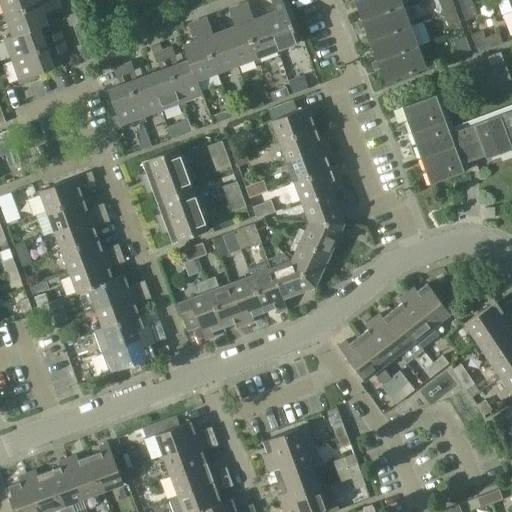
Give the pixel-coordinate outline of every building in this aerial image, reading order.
[(0,0),(6,15),(49,0),(0,0)] [(49,0),(6,15),(13,35),(14,36),(41,26),(50,23),(46,12),(63,6),(60,0),(49,0)] [(266,15),(279,50),(300,42),(284,0),(273,0),(277,11),(266,15)] [(357,0),(356,1),(356,0),(350,2),(352,9),(358,7),(363,20),(404,5),(402,0),(357,0)] [(439,0),(444,13),(456,9),(452,0),(439,0)] [(473,1),(461,6),(467,20),(478,16),(473,1)] [(279,50),(266,15),(255,19),(248,2),(239,5),(259,58),(279,50)] [(239,65),(259,58),(239,5),(230,9),(236,26),(226,30),(239,65)] [(371,40),(412,26),(404,5),(363,20),(357,22),(360,29),(366,27),(371,40)] [(456,9),(444,13),(449,26),(461,22),(456,9)] [(239,65),(226,30),(215,34),(208,16),(199,20),(218,73),(239,65)] [(199,80),(218,73),(199,20),(189,23),(196,41),(184,45),(190,60),(191,59),(199,80)] [(13,35),(5,38),(11,56),(10,56),(7,57),(8,61),(12,59),(48,46),(41,26),(14,36),(13,35)] [(379,60),(419,45),(412,26),(371,40),(365,42),(368,49),(374,47),(378,60),(379,60)] [(477,47),(488,43),(483,30),(472,34),(477,47)] [(56,44),(65,40),(62,31),(53,34),(56,44)] [(460,54),(471,50),(466,36),(455,41),(460,54)] [(65,40),(56,44),(59,53),(69,50),(65,40)] [(379,60),(378,60),(372,62),(375,70),(381,67),(387,81),(427,66),(419,45),(379,60)] [(12,59),(8,61),(9,64),(13,63),(20,80),(56,67),(48,46),(12,59)] [(163,50),(166,59),(177,55),(174,46),(163,50)] [(158,62),(166,59),(163,50),(154,53),(158,62)] [(491,65),(504,60),(501,50),(488,55),(491,65)] [(511,78),(504,60),(491,65),(488,55),(464,64),(474,92),(511,78)] [(204,95),(199,80),(191,59),(190,60),(169,67),(182,103),(204,95)] [(127,74),(128,73),(136,70),(133,61),(123,65),(127,74)] [(117,77),(127,74),(123,65),(114,68),(117,77)] [(162,111),(182,103),(169,67),(149,75),(162,111)] [(295,93),(308,88),(303,74),(290,79),(295,93)] [(129,83),(142,118),(162,111),(149,75),(129,83)] [(122,125),(141,118),(142,118),(129,83),(109,90),(122,125)] [(285,87),(270,92),(273,100),(288,95),(285,87)] [(412,131),(446,119),(437,94),(403,106),(412,131)] [(280,140),(317,127),(312,114),(316,112),(314,105),(273,120),(280,140)] [(216,122),(233,116),(230,109),(213,115),(216,122)] [(511,109),(500,113),(511,144),(511,109)] [(166,110),(166,132),(197,131),(197,114),(183,115),(183,110),(166,110)] [(488,157),(511,148),(511,144),(500,113),(475,123),(487,154),(488,157)] [(456,144),(451,132),(446,119),(412,131),(422,157),(456,144)] [(463,163),(487,154),(475,123),(451,132),(456,144),(463,163)] [(280,140),(287,161),(328,145),(326,138),(321,140),(317,127),(280,140)] [(0,155),(7,153),(17,150),(13,137),(3,141),(3,142),(0,142),(0,155)] [(212,159),(227,153),(222,140),(207,145),(212,159)] [(235,157),(246,153),(243,143),(232,147),(235,157)] [(463,163),(456,144),(422,157),(432,183),(465,170),(463,163)] [(295,181),(331,167),(327,155),(331,153),(328,145),(287,161),(295,181)] [(145,183),(186,168),(178,147),(143,160),(147,172),(142,174),(145,183)] [(17,150),(7,153),(12,166),(22,163),(17,150)] [(227,153),(212,159),(216,170),(231,165),(227,153)] [(246,153),(235,157),(238,165),(249,161),(246,153)] [(333,190),(333,191),(344,187),(341,178),(336,180),(331,167),(295,181),(302,201),(333,190)] [(156,198),(192,185),(186,168),(145,183),(148,192),(153,190),(156,198)] [(38,195),(27,199),(34,216),(48,211),(84,197),(80,185),(96,179),(92,170),(36,191),(38,195)] [(255,183),(260,194),(269,191),(265,179),(255,183)] [(227,199),(242,193),(237,181),(223,186),(227,199)] [(250,197),(260,194),(255,183),(246,186),(250,197)] [(160,223),(201,208),(192,185),(156,198),(162,213),(157,214),(160,223)] [(345,223),(333,191),(333,190),(302,201),(310,221),(345,223)] [(0,197),(0,201),(8,223),(22,217),(12,192),(0,197)] [(242,193),(227,199),(232,211),(247,206),(242,193)] [(51,233),(108,212),(104,202),(88,208),(84,197),(48,211),(54,227),(50,229),(51,233)] [(262,203),(267,214),(276,211),(271,199),(262,203)] [(258,218),(267,214),(262,203),(253,206),(258,218)] [(201,208),(160,223),(164,232),(168,230),(173,242),(209,229),(201,208)] [(62,250),(99,237),(95,226),(111,220),(108,212),(51,233),(52,237),(56,235),(62,250)] [(331,254),(345,223),(310,221),(305,231),(299,229),(295,237),(331,254)] [(255,222),(243,227),(247,236),(258,232),(255,222)] [(227,243),(238,239),(235,230),(223,235),(227,243)] [(258,232),(247,236),(250,245),(262,241),(258,232)] [(65,270),(66,273),(122,252),(119,243),(104,249),(99,237),(62,250),(69,268),(65,270)] [(295,237),(290,247),(296,251),(291,260),(316,285),(331,254),(295,237)] [(238,239),(227,243),(230,252),(241,248),(238,240),(238,239)] [(194,245),(198,257),(208,253),(203,242),(194,245)] [(33,262),(26,243),(16,246),(24,266),(33,262)] [(189,260),(198,257),(194,245),(185,249),(189,260)] [(90,288),(114,277),(110,267),(126,261),(122,252),(66,273),(67,277),(72,275),(78,293),(90,288)] [(7,270),(17,267),(13,257),(4,261),(7,270)] [(291,260),(271,268),(283,298),(284,297),(316,285),(291,260)] [(259,265),(249,269),(251,275),(265,312),(278,307),(279,312),(288,308),(284,297),(283,298),(271,268),(269,261),(259,265)] [(12,283),(21,280),(22,280),(17,267),(7,270),(12,283)] [(91,309),(148,288),(145,279),(130,285),(125,273),(114,277),(90,288),(95,304),(91,306),(91,309)] [(215,275),(206,278),(224,327),(237,322),(239,327),(246,324),(231,283),(219,287),(215,275)] [(265,312),(251,275),(231,283),(246,324),(254,321),(252,317),(265,312)] [(190,298),(178,302),(188,329),(200,324),(200,325),(206,339),(214,336),(212,331),(224,327),(206,278),(197,282),(201,294),(190,298)] [(31,286),(34,294),(50,288),(47,280),(31,286)] [(408,292),(435,327),(452,313),(429,283),(418,291),(414,287),(408,292)] [(104,328),(140,315),(136,303),(152,297),(148,288),(91,309),(93,313),(98,312),(104,328)] [(473,304),(475,296),(475,295),(452,290),(450,299),(473,304)] [(45,292),(35,296),(38,306),(48,302),(45,292)] [(405,301),(394,309),(418,340),(421,344),(430,338),(426,333),(435,327),(408,292),(401,297),(405,301)] [(24,313),(33,309),(29,298),(19,302),(24,313)] [(479,340),(511,317),(511,312),(510,310),(506,312),(498,301),(467,322),(479,340)] [(418,340),(394,309),(383,318),(380,313),(373,318),(400,353),(418,340)] [(94,332),(101,352),(164,329),(161,320),(145,326),(140,315),(104,328),(104,329),(94,332)] [(490,357),(511,341),(511,317),(479,340),(490,357)] [(384,366),(400,353),(373,318),(367,323),(370,328),(360,335),(384,366)] [(164,329),(101,352),(109,373),(156,355),(151,344),(167,338),(164,329)] [(349,344),(346,340),(339,345),(366,380),(375,373),(383,383),(391,377),(383,367),(384,366),(360,335),(349,344)] [(503,375),(511,368),(511,341),(490,357),(503,375)] [(435,362),(441,370),(451,362),(445,354),(435,362)] [(432,376),(441,370),(435,362),(426,368),(432,376)] [(461,377),(469,372),(463,362),(455,368),(461,377)] [(511,368),(503,375),(511,389),(511,368)] [(401,369),(392,376),(401,388),(407,396),(416,389),(401,369)] [(469,372),(461,377),(468,387),(476,382),(469,372)] [(398,403),(407,396),(401,388),(392,395),(398,403)] [(486,414),(494,408),(488,399),(479,404),(486,414)] [(156,435),(163,455),(215,436),(211,427),(196,432),(192,421),(156,435)] [(344,422),(334,425),(338,437),(348,433),(344,422)] [(308,424),(264,440),(268,453),(264,455),(267,463),(316,445),(308,424)] [(348,433),(338,437),(342,448),(352,444),(348,433)] [(171,475),(207,462),(203,450),(218,444),(215,436),(163,455),(171,475)] [(90,455),(103,491),(124,483),(108,442),(101,445),(103,450),(90,455)] [(316,445),(267,463),(269,470),(274,469),(279,481),(315,468),(323,465),(316,445)] [(103,491),(90,455),(78,460),(76,455),(68,458),(83,498),(103,491)] [(72,502),(83,498),(68,458),(61,460),(63,465),(49,470),(65,511),(71,511),(76,510),(72,502)] [(171,475),(178,495),(230,475),(227,467),(211,473),(207,462),(171,475)] [(354,477),(363,474),(359,463),(350,466),(354,477)] [(281,503),(322,488),(315,468),(279,481),(283,495),(279,496),(281,503)] [(35,470),(27,473),(41,511),(65,511),(49,470),(37,475),(35,470)] [(22,481),(9,486),(18,511),(41,511),(27,473),(20,476),(22,481)] [(363,474),(354,477),(358,488),(367,485),(363,474)] [(174,511),(195,511),(222,502),(218,491),(234,485),(230,475),(178,495),(170,498),(174,511)] [(322,488),(281,503),(284,511),(289,510),(289,511),(332,511),(340,509),(332,485),(322,488)] [(490,493),(493,502),(504,498),(501,489),(490,493)] [(482,506),(493,502),(490,493),(479,497),(482,506)] [(222,502),(195,511),(256,511),(253,503),(237,509),(232,498),(222,502)]
